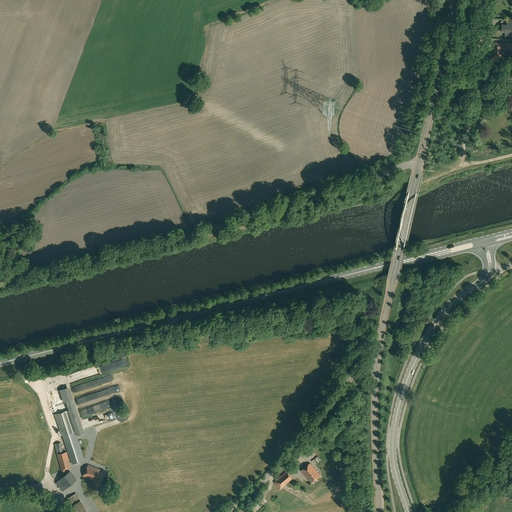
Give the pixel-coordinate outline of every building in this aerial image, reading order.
[(506,32),(505,36),(511,36),(511,20),(509,20),(509,25),(502,25),(502,32),(506,32)] [(511,50),(511,43),(494,42),(494,57),(501,57),(501,50),(511,50)] [(108,372),(130,367),(128,359),(106,364),(108,372)] [(69,387),(62,389),(68,410),(76,435),(84,432),(69,387)] [(67,411),(60,390),(48,394),(55,414),(56,414),(67,411)] [(56,414),(55,414),(72,464),(84,460),(68,410),(56,414)] [(64,452),(63,450),(61,442),(55,444),(57,454),(63,474),(66,473),(64,468),(71,467),(67,452),(64,452)] [(311,483),(320,475),(310,463),(301,471),(311,483)] [(100,486),(106,472),(88,465),(83,476),(95,481),(94,483),(100,486)] [(280,489),(292,479),(286,472),(274,482),(280,489)] [(68,473),(56,483),(63,491),(75,481),(68,473)] [(68,499),(75,511),(87,511),(81,501),(80,501),(76,494),(68,499)]
